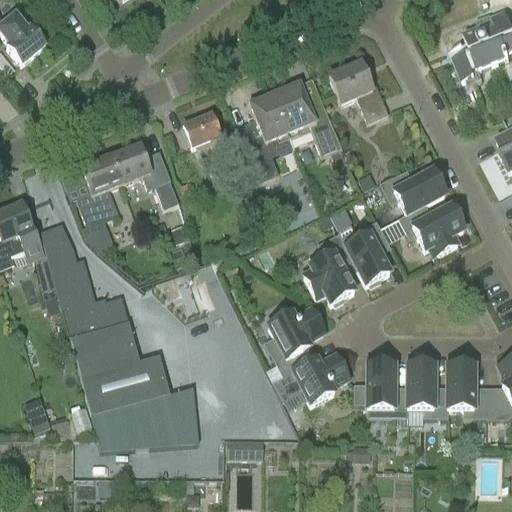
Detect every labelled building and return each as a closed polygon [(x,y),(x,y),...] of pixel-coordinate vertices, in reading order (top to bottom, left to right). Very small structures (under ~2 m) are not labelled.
[(111,0),(117,8),(129,0),(111,0)] [(462,61),(451,65),(461,89),(473,84),(471,79),(507,65),(505,61),(511,58),(511,29),(509,31),(504,19),(490,25),(489,22),(474,28),(477,36),(462,42),(466,53),(468,59),(462,61)] [(1,31),(0,29),(0,42),(7,51),(4,53),(19,72),(43,52),(36,43),(37,35),(28,34),(26,36),(23,33),(24,25),(16,24),(13,21),(1,31)] [(368,95),(358,70),(327,83),(339,112),(356,105),(366,130),(386,121),(374,92),(368,95)] [(291,92),(269,101),(287,144),(291,154),(313,145),(322,166),(329,163),(340,158),(341,158),(317,101),(315,101),(316,103),(305,108),(299,94),(297,89),(291,92)] [(287,144),(269,101),(246,110),(253,127),(246,130),(247,132),(236,137),(235,135),(234,135),(259,190),(278,182),(266,152),(287,144)] [(182,137),(180,138),(187,154),(189,153),(190,156),(196,154),(202,171),(215,165),(225,161),(230,159),(223,143),(219,145),(217,140),(209,121),(181,133),(182,137)] [(511,131),(511,138),(495,148),(498,154),(496,155),(500,163),(499,163),(508,180),(511,178),(511,123),(506,126),(506,127),(509,126),(511,131)] [(142,165),(138,153),(108,164),(119,193),(141,184),(145,196),(153,194),(162,217),(176,211),(168,188),(157,159),(142,165)] [(340,158),(329,163),(334,174),(344,169),(340,158)] [(86,236),(118,223),(108,197),(119,193),(108,164),(79,176),(88,201),(74,206),(86,236)] [(180,190),(191,188),(189,175),(179,176),(180,190)] [(377,191),(388,213),(396,209),(403,222),(395,226),(396,227),(419,215),(442,203),(441,199),(443,198),(438,189),(436,190),(430,179),(407,191),(401,181),(405,179),(405,178),(377,191)] [(367,181),(357,187),(362,197),(373,192),(367,181)] [(180,212),(193,211),(191,190),(178,192),(180,212)] [(30,237),(19,211),(3,218),(2,217),(1,217),(0,216),(0,248),(0,249),(0,276),(11,272),(8,264),(20,259),(25,271),(32,267),(47,322),(61,319),(59,313),(44,262),(42,262),(30,237)] [(419,215),(396,227),(407,248),(415,244),(422,259),(427,256),(431,265),(455,252),(450,244),(461,238),(459,235),(461,233),(457,224),(454,225),(449,214),(426,226),(419,215)] [(326,221),(315,226),(320,237),(331,232),(326,221)] [(336,241),(351,271),(363,294),(367,292),(368,294),(377,289),(376,287),(387,281),(375,258),(385,252),(387,256),(389,256),(374,228),(340,247),(337,241),(336,241)] [(161,229),(148,235),(152,244),(165,238),(161,229)] [(72,263),(59,233),(38,241),(44,262),(59,313),(89,304),(87,297),(77,262),(72,263)] [(179,235),(160,242),(164,254),(183,247),(179,235)] [(339,277),(351,271),(336,241),(319,250),(315,252),(319,259),(318,259),(322,266),(307,273),(310,278),(301,283),(314,306),(322,302),(328,312),(331,310),(332,313),(342,308),(341,306),(352,300),(339,277)] [(195,276),(168,287),(173,300),(200,289),(200,288),(195,276)] [(156,288),(144,292),(149,307),(161,303),(156,288)] [(90,304),(59,313),(61,319),(68,346),(125,330),(118,307),(103,311),(102,308),(92,311),(90,304)] [(280,385),(305,371),(299,359),(307,355),(304,349),(321,340),(309,317),(292,326),(289,321),(266,333),(272,346),(262,351),(268,361),(267,361),(280,385)] [(74,364),(131,349),(126,330),(125,330),(68,346),(74,364)] [(80,385),(137,369),(131,349),(74,364),(80,385)] [(89,424),(167,402),(156,363),(138,368),(137,369),(80,385),(78,386),(89,424)] [(305,371),(280,385),(270,390),(279,407),(280,407),(280,406),(299,396),(303,403),(302,403),(308,413),(332,401),(329,396),(346,387),(333,363),(316,372),(314,367),(305,371)] [(496,400),(485,399),(484,426),(504,426),(511,421),(511,365),(496,374),(504,391),(499,393),(501,397),(496,400)] [(365,392),(365,412),(364,425),(404,425),(405,399),(391,399),(392,373),(379,373),(379,370),(369,370),(369,373),(365,373),(365,392)] [(421,425),(444,426),(445,399),(431,399),(432,373),(419,373),(419,371),(409,371),(409,373),(405,373),(405,399),(404,425),(406,425),(406,417),(421,417),(421,425)] [(445,373),(445,399),(444,426),(446,426),(446,417),(461,417),(461,426),(484,426),(485,399),(471,399),(472,373),(459,373),(459,371),(449,371),(449,373),(445,373)] [(351,412),(365,412),(365,392),(351,392),(351,412)] [(167,402),(89,424),(99,460),(195,452),(190,396),(167,402)] [(48,436),(38,407),(23,412),(33,441),(48,436)] [(64,422),(47,427),(53,447),(69,443),(64,422)] [(260,467),(260,449),(223,449),(223,467),(260,467)] [(368,469),(368,452),(351,452),(351,469),(368,469)] [(0,470),(0,483),(8,484),(8,471),(0,470)] [(236,509),(252,509),(253,479),(237,479),(236,509)] [(108,490),(96,491),(97,503),(108,503),(108,490)] [(185,501),(184,511),(196,511),(197,501),(185,501)]
